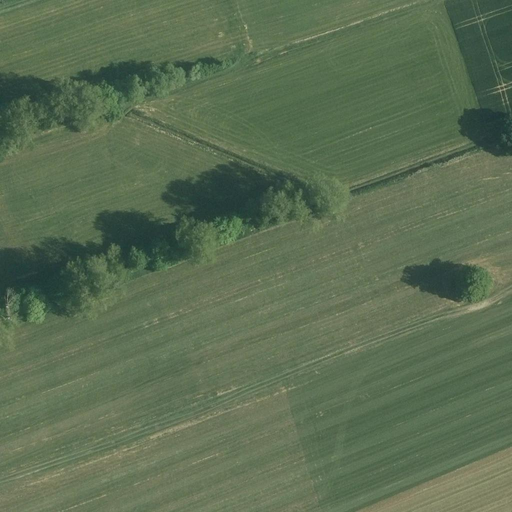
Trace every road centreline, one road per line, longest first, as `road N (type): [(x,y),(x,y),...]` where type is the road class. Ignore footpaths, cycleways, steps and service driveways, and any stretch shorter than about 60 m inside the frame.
road 1 (track): [(511,287),(72,452)]
road 2 (track): [(155,96),(430,0)]
